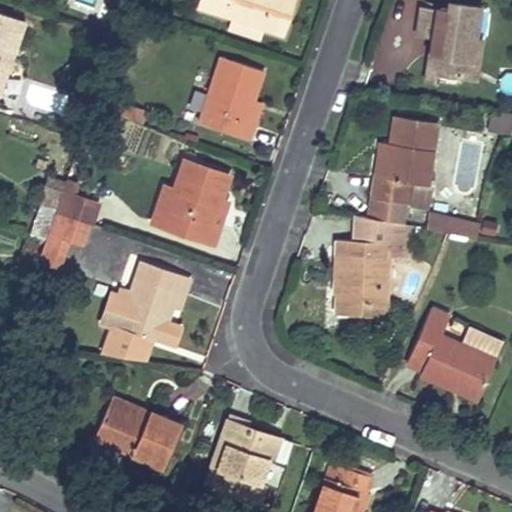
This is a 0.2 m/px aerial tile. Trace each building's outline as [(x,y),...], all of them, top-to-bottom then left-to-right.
[(198,0),(197,6),(232,18),(264,28),(285,35),(296,0),(198,0)] [(431,44),(426,78),(437,80),(438,72),(439,64),(448,66),(447,73),(469,76),(471,61),(479,62),(482,41),(475,40),(480,7),(449,2),(447,11),(421,7),(417,31),(433,34),(438,34),(436,44),(431,44)] [(0,93),(25,20),(0,11),(0,93)] [(260,40),(264,28),(232,18),(228,29),(260,40)] [(199,123),(250,139),(255,123),(246,120),(253,99),(263,70),(221,56),(199,123)] [(471,61),(469,76),(476,77),(479,62),(471,61)] [(438,72),(447,73),(448,66),(439,64),(438,72)] [(253,99),(246,120),(255,123),(262,102),(253,99)] [(129,101),(123,116),(141,123),(146,107),(129,101)] [(426,184),(437,121),(394,114),(390,142),(384,176),(373,174),(370,197),(406,202),(409,182),(426,184)] [(379,141),(373,174),(384,176),(390,142),(379,141)] [(161,227),(213,245),(219,228),(212,226),(221,200),(229,176),(184,160),(174,190),(161,227)] [(76,185),(66,181),(62,191),(73,194),(76,185)] [(151,223),(161,227),(174,190),(164,187),(151,223)] [(92,224),(98,203),(73,194),(62,191),(55,211),(88,222),(92,224)] [(221,200),(212,226),(219,228),(228,202),(221,200)] [(88,222),(55,211),(48,233),(81,242),(88,222)] [(336,292),(335,314),(385,317),(388,256),(406,257),(407,224),(355,214),(354,240),(335,239),(334,255),(342,255),(340,293),(336,292)] [(427,215),(425,228),(446,232),(449,217),(437,214),(427,215)] [(475,238),(480,223),(449,217),(446,232),(475,238)] [(68,239),(48,233),(38,261),(58,267),(68,239)] [(38,244),(29,241),(24,255),(33,258),(38,244)] [(342,255),(334,255),(332,292),(336,292),(340,293),(342,255)] [(125,310),(119,328),(112,326),(112,328),(103,354),(144,361),(150,345),(144,343),(146,337),(159,342),(166,320),(172,306),(179,308),(184,293),(189,278),(142,261),(131,292),(120,289),(118,294),(116,298),(120,300),(122,309),(125,310)] [(112,326),(119,328),(125,310),(122,309),(120,300),(116,298),(118,294),(111,291),(100,324),(112,328),(112,326)] [(494,358),(440,335),(448,316),(429,308),(406,362),(421,369),(419,374),(453,388),(455,383),(480,393),(495,358),(494,358)] [(440,335),(494,358),(502,340),(448,316),(440,335)] [(183,326),(166,320),(159,342),(176,348),(183,326)] [(455,383),(453,388),(477,399),(480,393),(455,383)] [(112,395),(109,401),(146,417),(149,410),(112,395)] [(181,423),(149,410),(146,417),(109,401),(93,438),(162,467),(181,423)] [(248,422),(229,415),(205,484),(257,502),(264,484),(278,489),(286,465),(272,460),(264,457),(271,435),(247,427),(248,422)] [(280,438),(271,435),(264,457),(272,460),(280,438)] [(344,467),(330,463),(312,511),(351,511),(359,490),(365,492),(371,476),(344,467)] [(158,508),(166,490),(147,482),(140,501),(158,508)] [(200,498),(203,489),(185,483),(182,492),(200,498)] [(166,511),(169,511),(174,511),(182,492),(174,489),(166,511)] [(365,492),(359,490),(351,511),(363,511),(370,493),(365,492)] [(200,498),(182,492),(174,511),(198,511),(203,499),(200,498)]
